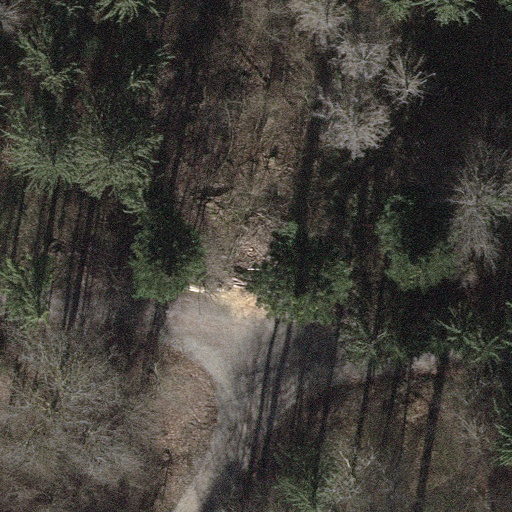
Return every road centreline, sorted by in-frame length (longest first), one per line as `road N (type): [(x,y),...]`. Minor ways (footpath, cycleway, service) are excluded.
road 1 (track): [(511,345),(305,355),(196,324),(0,297)]
road 2 (track): [(305,355),(194,511)]
